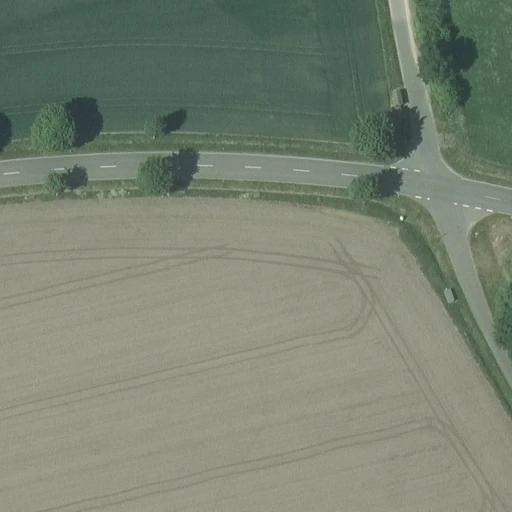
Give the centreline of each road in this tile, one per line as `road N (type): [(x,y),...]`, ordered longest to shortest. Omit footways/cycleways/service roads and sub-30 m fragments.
road 1 (tertiary): [(0,175),(214,166),(432,188)]
road 2 (unclassified): [(432,188),(470,296),(511,362)]
road 3 (unclassified): [(402,0),(432,188)]
